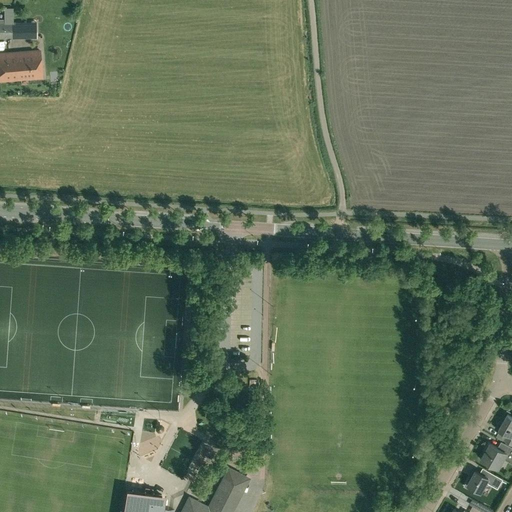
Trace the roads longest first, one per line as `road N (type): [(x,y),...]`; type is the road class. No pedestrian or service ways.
road 1 (tertiary): [(339,233),(0,211)]
road 2 (unclassified): [(312,0),(322,109),(342,189),(339,233)]
road 3 (tertiary): [(508,245),(339,233)]
road 4 (residential): [(425,511),(500,380)]
road 5 (residential): [(500,380),(508,245)]
